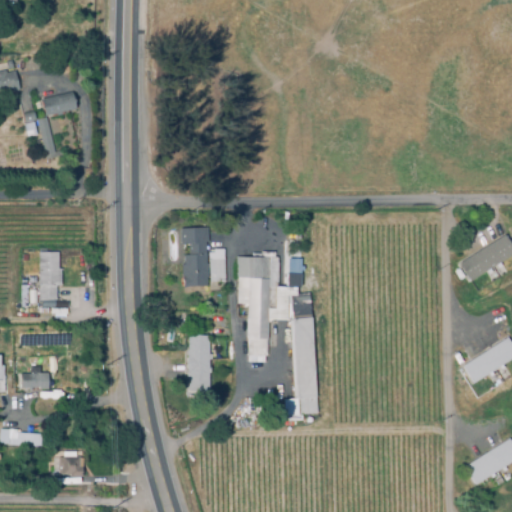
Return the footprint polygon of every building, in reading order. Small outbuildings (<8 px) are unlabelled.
[(25,0),(25,1),(22,1),(22,8),(16,8),(16,17),(3,17),(3,0),(25,0)] [(0,73),(5,72),(5,75),(14,73),(18,92),(6,94),(5,91),(0,91),(0,73)] [(45,117),(41,101),(70,93),(74,110),(45,117)] [(23,123),(21,114),(32,111),(34,120),(23,123)] [(45,160),(36,121),(45,119),(55,158),(45,160)] [(25,133),(23,125),(33,123),(35,131),(25,133)] [(181,287),(181,266),(184,266),(183,256),(189,256),(189,245),(180,246),(180,230),(206,228),(207,242),(205,242),(206,265),(209,265),(209,259),(223,259),(224,283),(209,283),(209,268),(207,269),(208,278),(207,278),(207,286),(181,287)] [(511,254),(469,282),(458,263),(503,235),(511,248),(511,254)] [(39,301),(38,254),(57,253),(58,270),(60,270),(61,286),(55,287),(56,301),(39,301)] [(267,357),(247,357),(248,304),(237,304),(238,278),(236,278),(236,259),(252,259),(252,254),(264,254),(264,258),(277,259),(276,310),(268,310),(267,357)] [(294,415),(289,321),(285,321),(284,295),(308,294),(309,319),(311,319),(316,414),(294,415)] [(188,392),(187,337),(208,337),(208,355),(211,355),(211,360),(208,360),(208,369),(211,369),(211,373),(208,373),(208,391),(188,392)] [(511,359),(473,384),(462,366),(506,338),(511,347),(511,359)] [(39,391),(39,388),(31,388),(31,391),(20,391),(19,375),(30,374),(30,368),(39,367),(39,374),(47,374),(48,391),(39,391)] [(40,447),(0,444),(0,429),(15,430),(15,434),(41,436),(40,447)] [(511,461),(474,487),(462,468),(507,438),(511,445),(511,461)] [(69,478),(68,475),(58,475),(58,471),(52,471),(52,459),(78,458),(78,459),(81,459),(82,477),(69,478)]
